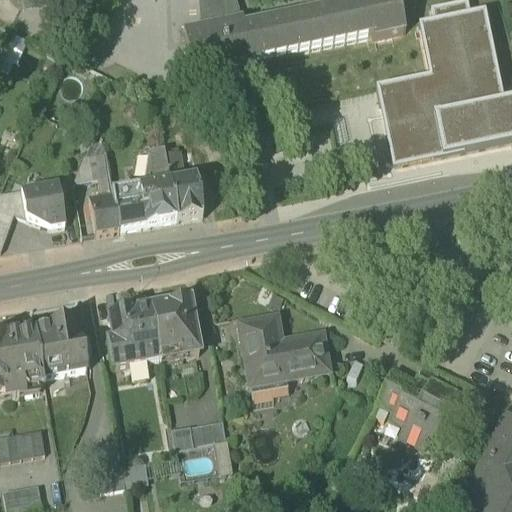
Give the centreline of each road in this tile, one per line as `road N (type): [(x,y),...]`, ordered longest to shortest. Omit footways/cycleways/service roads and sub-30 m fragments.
road 1 (secondary): [(429,210),(0,289)]
road 2 (residential): [(429,210),(448,266),(511,297)]
